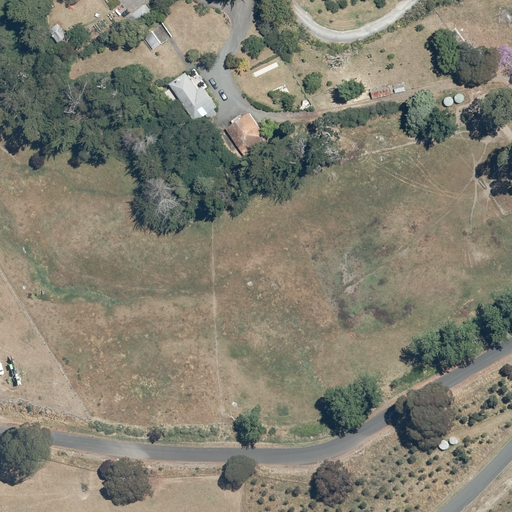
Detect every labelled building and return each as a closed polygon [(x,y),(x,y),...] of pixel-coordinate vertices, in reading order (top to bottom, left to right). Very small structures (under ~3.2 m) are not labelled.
[(151,14),(145,5),(126,18),(132,27),(151,14)] [(71,38),(60,22),(50,29),(61,45),(71,38)] [(162,43),(153,30),(143,37),(152,50),(162,43)] [(219,106),(205,85),(200,88),(187,71),(170,82),(197,121),(208,113),(211,118),(219,112),(216,108),(219,106)] [(372,91),(374,98),(392,94),(390,87),(372,91)] [(461,102),(463,102),(464,101),(465,100),(465,98),(465,97),(465,95),(464,94),(463,93),(461,93),(460,93),(458,94),(457,95),(456,96),(456,98),(456,99),(457,100),(458,101),(460,102),(461,102)] [(450,105),(452,105),(453,104),(454,103),(455,101),(455,100),(454,99),(453,97),(452,96),(450,96),(449,96),(448,97),(446,98),(446,99),(445,101),(446,102),(446,104),(447,105),(449,105),(450,105)] [(250,112),(227,128),(249,158),(272,142),(250,112)]
